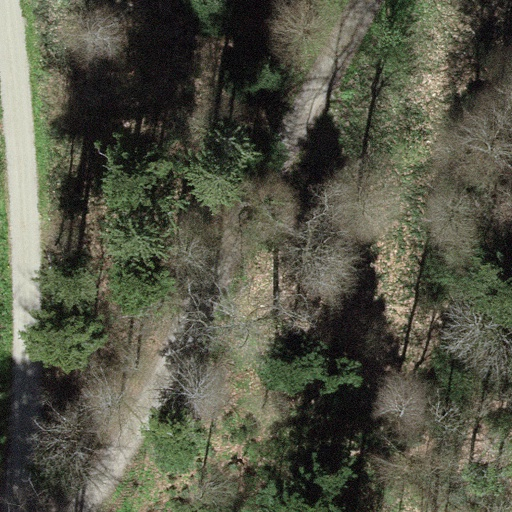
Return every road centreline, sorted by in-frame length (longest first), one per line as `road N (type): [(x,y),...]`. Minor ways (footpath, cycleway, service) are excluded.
road 1 (track): [(371,0),(111,465),(74,511)]
road 2 (track): [(6,511),(24,403),(29,264),(4,0)]
